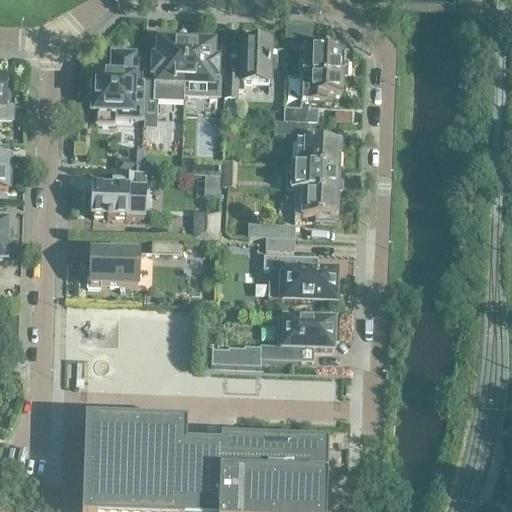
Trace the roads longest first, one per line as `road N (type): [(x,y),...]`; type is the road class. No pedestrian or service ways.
road 1 (residential): [(219,0),(342,8),(392,65),(375,434)]
road 2 (residential): [(20,465),(44,394),(54,28)]
